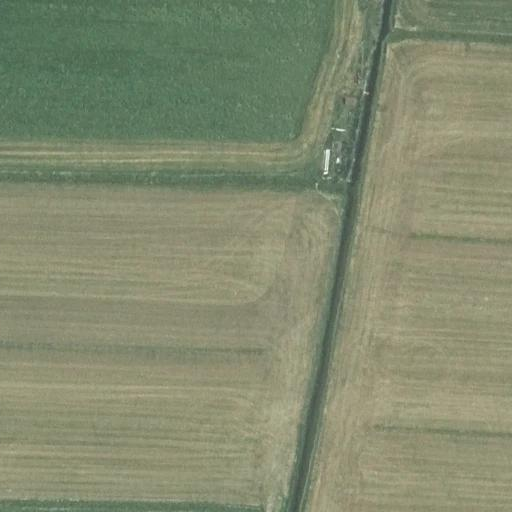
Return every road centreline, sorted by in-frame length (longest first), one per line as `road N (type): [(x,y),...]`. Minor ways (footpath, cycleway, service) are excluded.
road 1 (track): [(270,511),(320,231)]
road 2 (track): [(333,164),(361,0)]
